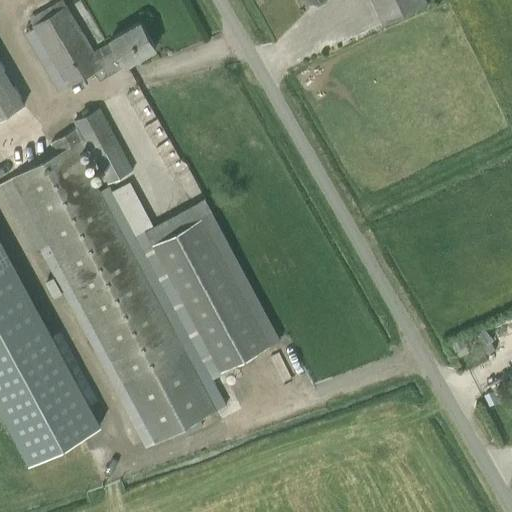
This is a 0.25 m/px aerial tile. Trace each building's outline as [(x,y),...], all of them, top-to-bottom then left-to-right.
[(0,0),(0,118),(25,104),(0,60),(0,0)] [(372,0),(383,24),(429,2),(427,0),(372,0)] [(67,6),(34,26),(34,27),(68,85),(93,70),(120,54),(126,65),(139,58),(156,48),(140,21),(123,31),(111,39),(112,41),(93,52),(67,6)] [(14,175),(157,441),(215,410),(79,154),(90,148),(108,183),(132,169),(100,108),(75,121),(78,127),(52,141),(58,152),(14,175)] [(145,230),(220,371),(270,345),(195,203),(145,230)] [(0,237),(0,360),(51,333),(0,237)] [(463,337),(450,343),(453,351),(455,351),(458,357),(469,352),(466,345),(467,345),(463,337)] [(484,395),(488,406),(498,401),(493,391),(484,395)]
